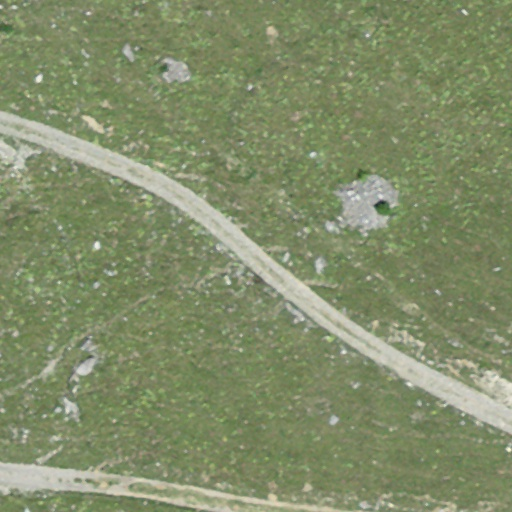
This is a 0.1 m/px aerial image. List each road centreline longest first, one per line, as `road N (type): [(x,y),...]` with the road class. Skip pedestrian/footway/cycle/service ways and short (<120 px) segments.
road 1 (track): [(0,121),(108,153),(191,198),(344,325),(511,416)]
road 2 (track): [(311,511),(99,480),(0,474)]
